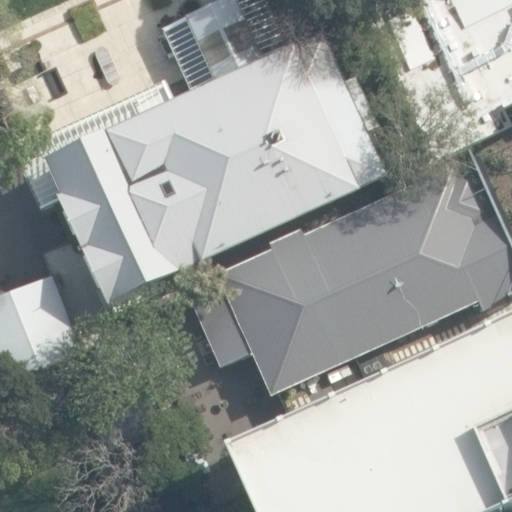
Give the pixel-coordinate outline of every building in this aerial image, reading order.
[(63,207),(113,313),(395,187),(322,44),(293,57),(264,0),(245,0),(166,37),(197,104),(180,111),(169,87),(16,156),(44,215),(63,207)] [(511,121),(511,0),(415,0),(475,137),(511,121)] [(255,359),(274,402),(329,378),(333,385),(353,375),(350,368),(483,311),(486,320),(511,308),(511,243),(478,169),(344,226),(346,230),(222,284),(232,304),(200,317),(221,372),(255,359)] [(0,397),(90,361),(56,280),(0,303),(0,397)] [(511,511),(511,332),(230,457),(254,511),(511,511)]
